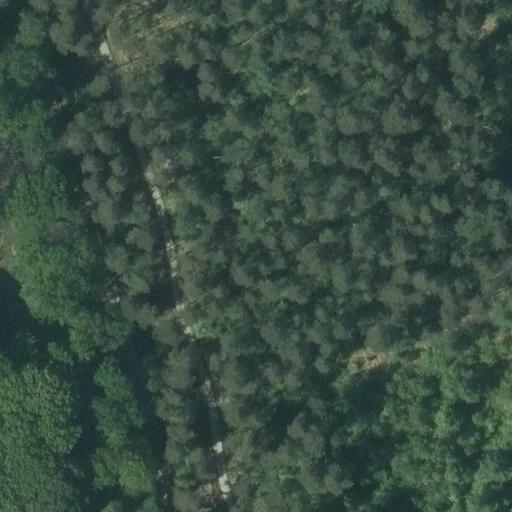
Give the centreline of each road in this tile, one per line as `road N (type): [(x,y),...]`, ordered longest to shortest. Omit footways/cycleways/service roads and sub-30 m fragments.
road 1 (track): [(18,0),(166,511)]
road 2 (track): [(89,511),(0,197)]
